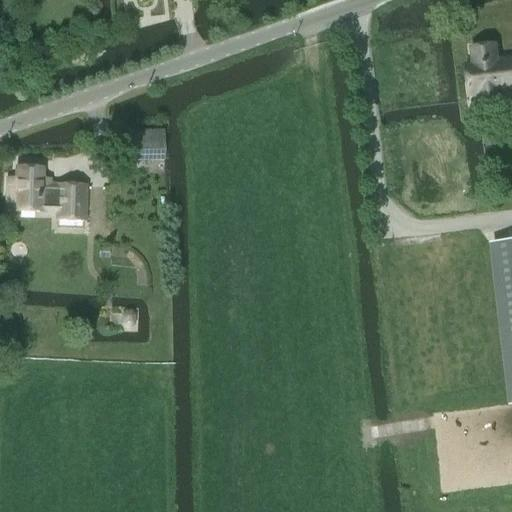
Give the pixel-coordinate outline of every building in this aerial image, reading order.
[(440,66),(444,96),(452,95),(454,105),(477,103),(476,92),(510,88),(506,58),(472,62),(470,44),(446,48),(448,65),(440,66)] [(161,140),(130,142),(131,163),(164,162),(163,140),(161,140)] [(47,185),(40,185),(40,169),(17,168),(17,180),(9,179),(8,212),(57,213),(57,215),(82,216),(81,222),(83,222),(84,186),(58,186),(57,189),(47,188),(47,185)] [(511,241),(489,244),(509,406),(511,405),(511,241)] [(83,309),(82,318),(86,323),(93,323),(97,319),(97,309),(93,305),(88,305),(83,309)]
